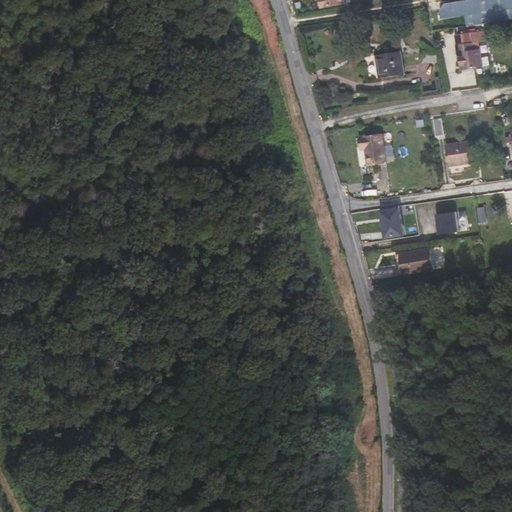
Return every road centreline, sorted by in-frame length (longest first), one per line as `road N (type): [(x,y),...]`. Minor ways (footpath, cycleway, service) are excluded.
road 1 (residential): [(386,511),(382,381),(341,210)]
road 2 (residential): [(341,210),(277,0)]
road 3 (residential): [(341,210),(511,184)]
road 4 (unknown): [(284,25),(444,0)]
